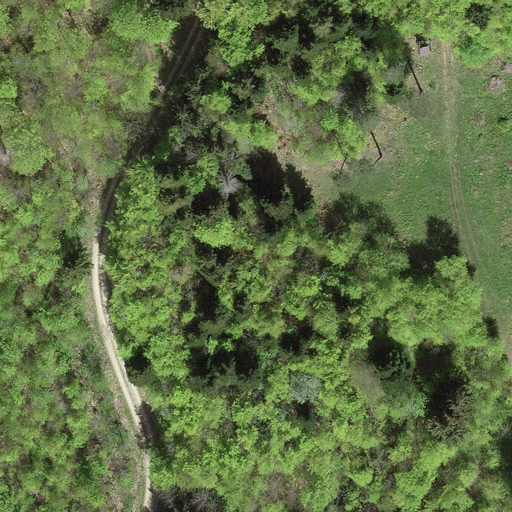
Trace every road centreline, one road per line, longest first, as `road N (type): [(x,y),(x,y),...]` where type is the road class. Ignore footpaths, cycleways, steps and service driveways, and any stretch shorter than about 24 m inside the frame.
road 1 (track): [(208,0),(118,183),(101,238),(107,329),(149,443),(148,511)]
road 2 (track): [(425,0),(443,34),(452,162)]
